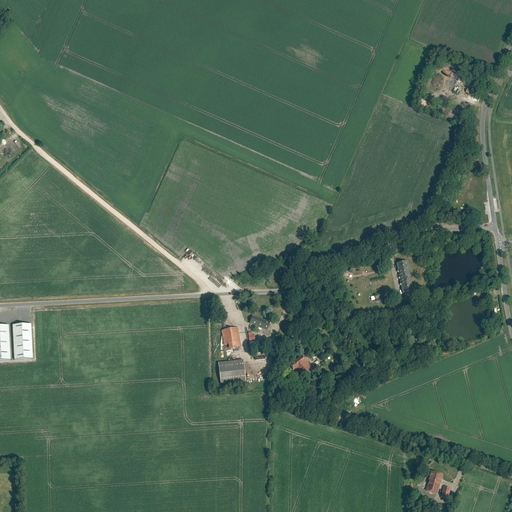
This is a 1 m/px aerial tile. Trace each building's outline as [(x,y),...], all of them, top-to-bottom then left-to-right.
[(479,88),(470,84),(466,92),(476,96),(479,88)] [(395,264),(401,293),(412,291),(406,262),(395,264)] [(338,273),(347,278),(349,273),(340,268),(338,273)] [(267,330),(270,323),(252,317),(250,323),(257,326),(257,327),(267,330)] [(14,360),(33,359),(31,324),(13,325),(14,360)] [(0,360),(10,360),(9,325),(0,325),(0,360)] [(225,350),(241,348),(238,328),(221,330),(225,350)] [(258,340),(255,341),(254,335),(252,335),(251,331),(247,332),(250,348),(259,346),(258,340)] [(304,357),(291,365),(294,371),(299,368),(302,373),(310,368),(304,357)] [(223,384),(248,381),(245,361),(221,364),(223,384)] [(443,474),(432,471),(426,490),(437,494),(443,474)] [(451,489),(444,487),(441,497),(448,499),(451,489)]
